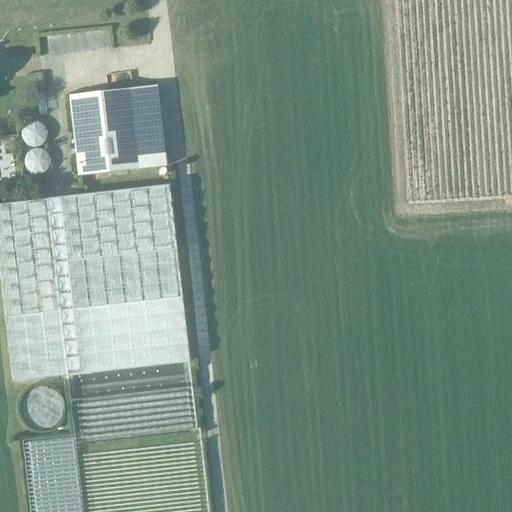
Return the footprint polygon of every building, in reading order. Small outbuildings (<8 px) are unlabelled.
[(90,32),(35,34),(36,55),(91,53),(90,32)] [(68,97),(77,176),(165,167),(155,87),(68,97)] [(30,124),(31,150),(46,149),(45,123),(30,124)] [(45,201),(0,205),(0,281),(12,382),(65,376),(187,362),(173,241),(166,185),(45,201)] [(218,207),(198,208),(199,228),(219,227),(218,207)]
